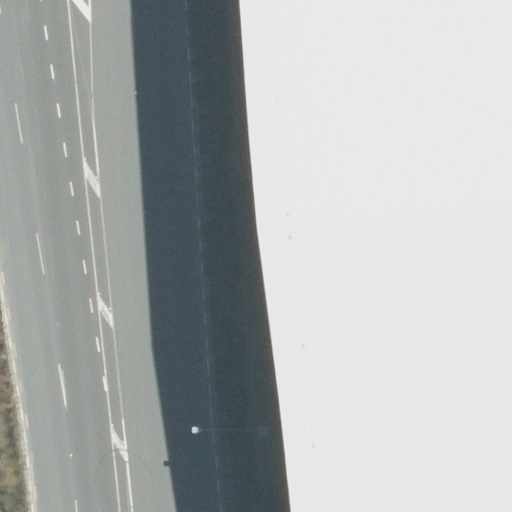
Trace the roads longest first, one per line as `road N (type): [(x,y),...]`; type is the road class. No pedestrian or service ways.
road 1 (tertiary): [(147,511),(112,118)]
road 2 (tertiary): [(112,118),(75,0)]
